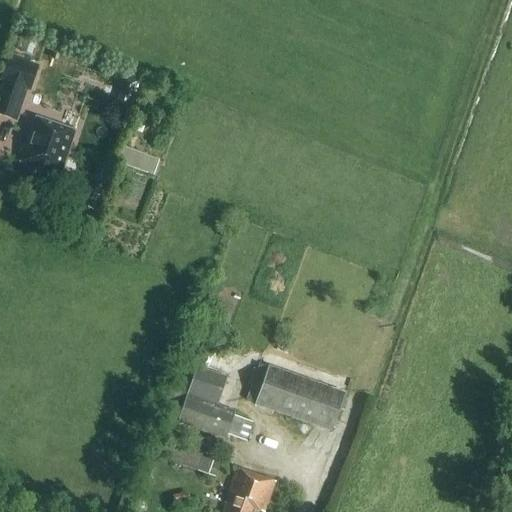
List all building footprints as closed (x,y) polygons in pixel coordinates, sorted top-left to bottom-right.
[(0,116),(15,122),(27,90),(3,82),(0,90),(0,116)] [(75,133),(34,118),(24,146),(25,147),(20,163),(31,167),(27,181),(46,188),(51,174),(59,177),(75,133)] [(115,164),(152,177),(158,162),(121,148),(115,164)] [(331,434),(339,411),(343,412),(348,398),(343,397),(344,395),(268,367),(267,369),(258,366),(246,401),(254,405),(254,407),(331,434)] [(196,368),(189,387),(170,380),(157,417),(225,441),(227,435),(246,442),(252,423),(233,417),(235,413),(217,407),(227,379),(196,368)] [(150,455),(213,478),(219,463),(155,441),(150,455)] [(258,511),(264,511),(274,484),(236,471),(224,504),(226,505),(223,511),(250,511),(252,509),(258,511)]
